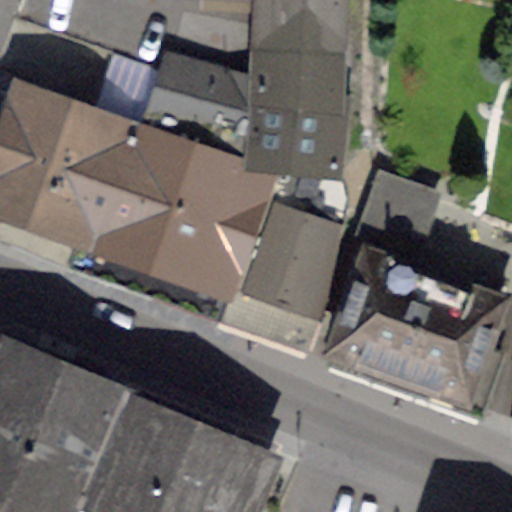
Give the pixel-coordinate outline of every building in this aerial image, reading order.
[(345,57),(341,56),(342,0),(269,0),(266,71),(343,74),(345,57)] [(267,174),(272,158),(258,153),(224,142),(227,133),(150,111),(166,59),(16,6),(0,53),(0,60),(29,71),(0,155),(0,194),(231,275),(267,174)] [(258,153),(261,143),(343,152),(351,82),(343,81),(343,74),(266,71),(170,45),(166,59),(150,111),(227,133),(224,142),(258,153)] [(306,339),(321,298),(341,201),(323,195),(326,188),(316,184),(322,167),(304,161),(295,185),(267,174),(231,275),(226,289),(241,295),(235,314),(306,339)] [(366,239),(368,240),(410,255),(435,186),(381,166),(363,218),(373,221),(366,239)] [(410,255),(368,240),(332,342),(484,396),(502,349),(502,343),(484,337),(502,288),(410,255)] [(0,511),(72,511),(97,392),(0,352),(0,511)] [(72,511),(266,511),(248,504),(266,462),(97,392),(72,511)]
